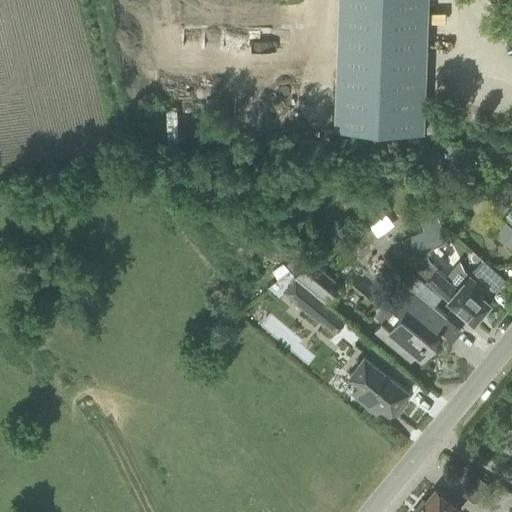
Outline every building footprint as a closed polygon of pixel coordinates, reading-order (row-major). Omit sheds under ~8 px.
[(333,0),(330,128),(423,130),(425,0),(333,0)] [(422,155),(430,193),(447,189),(440,151),(422,155)] [(462,190),(443,193),(444,199),(463,197),(462,190)] [(415,254),(449,238),(429,194),(423,196),(427,206),(421,209),(428,225),(406,235),(415,254)] [(432,198),(446,230),(452,227),(438,196),(432,198)] [(511,207),(506,214),(508,215),(493,230),(507,244),(511,238),(511,207)] [(297,274),(327,300),(327,301),(336,291),(330,286),(335,280),(312,259),(310,262),(299,252),(287,266),(297,274)] [(385,255),(381,260),(381,263),(381,265),(383,268),(385,269),(387,270),(390,271),(392,270),(397,265),(385,255)] [(437,269),(429,261),(426,255),(410,263),(428,279),(459,307),(474,320),(491,301),(488,298),(505,278),(483,258),(469,273),(464,269),(460,260),(459,261),(460,262),(446,277),(437,269)] [(326,301),(327,300),(297,274),(294,276),(295,277),(285,290),(294,298),(293,299),(318,320),(320,318),(335,331),(345,319),(345,320),(346,318),(326,302),(326,301)] [(447,316),(432,303),(400,277),(384,296),(402,311),(390,326),(382,320),(375,329),(411,359),(416,353),(422,358),(437,340),(431,335),(447,316)] [(409,387),(391,373),(392,371),(366,351),(364,353),(365,353),(350,372),(360,380),(352,391),(356,395),(355,396),(376,413),(383,404),(390,409),(390,410),(396,414),(408,399),(403,395),(409,387)] [(456,511),(459,508),(451,501),(436,489),(426,501),(424,499),(417,508),(422,511),(456,511)]
